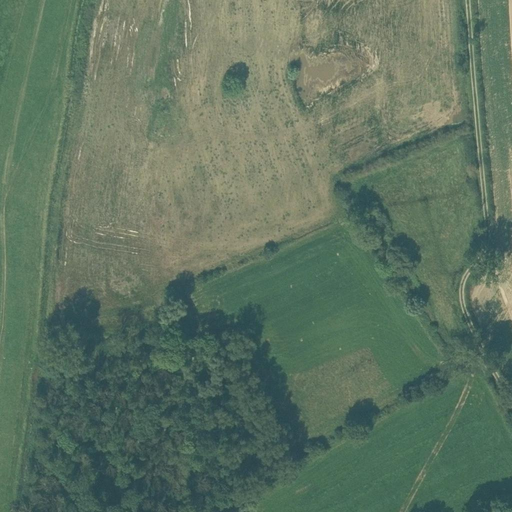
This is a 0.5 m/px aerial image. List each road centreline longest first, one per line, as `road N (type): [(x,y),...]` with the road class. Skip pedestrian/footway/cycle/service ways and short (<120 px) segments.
road 1 (track): [(468,0),(487,232),(460,292),(511,404)]
road 2 (track): [(3,207),(41,0)]
road 3 (track): [(0,337),(3,207)]
